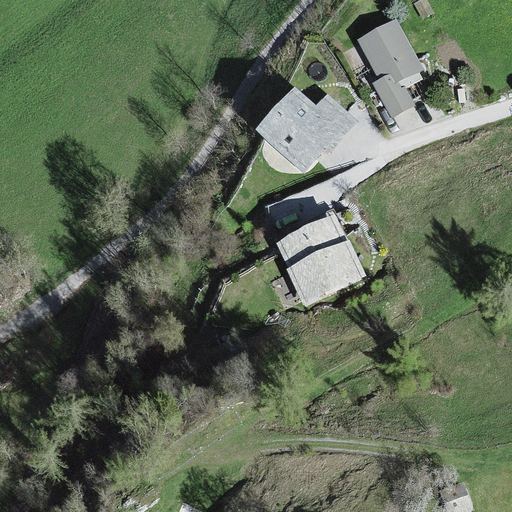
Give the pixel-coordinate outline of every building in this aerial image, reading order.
[(398,22),(359,46),(383,85),(372,91),(391,123),(414,109),(402,89),(428,73),(398,22)] [(302,100),(267,141),(305,172),(321,153),(325,157),(353,123),(332,105),(322,117),(302,100)] [(338,221),(276,249),(303,311),(365,283),(338,221)] [(471,511),(463,487),(439,494),(444,511),(471,511)] [(187,494),(175,511),(213,511),(214,511),(187,494)]
